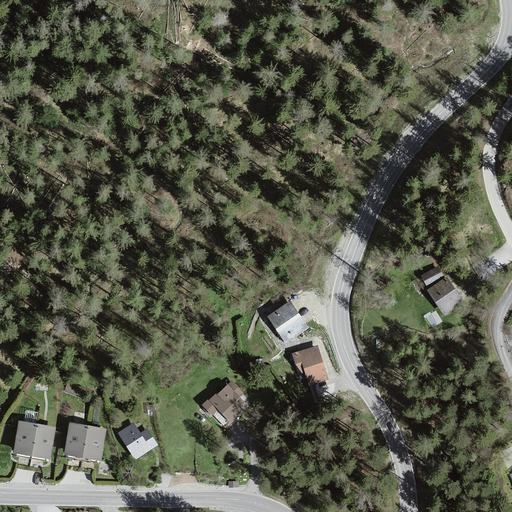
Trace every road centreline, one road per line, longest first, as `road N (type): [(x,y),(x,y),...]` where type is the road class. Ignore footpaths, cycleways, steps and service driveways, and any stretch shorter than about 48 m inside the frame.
road 1 (tertiary): [(409,511),(400,452),(345,349),(340,295),(393,171),(496,60),(511,32)]
road 2 (tertiary): [(0,495),(235,499),(279,511)]
road 3 (residential): [(511,107),(491,158),(511,234)]
